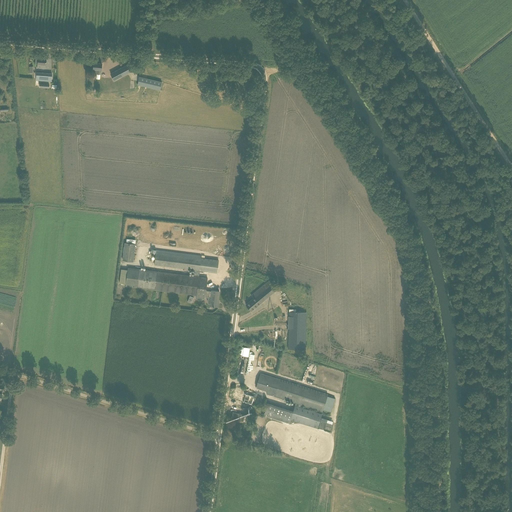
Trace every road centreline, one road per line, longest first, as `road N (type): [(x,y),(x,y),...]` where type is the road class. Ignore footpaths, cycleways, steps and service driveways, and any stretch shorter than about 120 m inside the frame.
road 1 (unclassified): [(223,434),(265,70),(0,41)]
road 2 (unclassified): [(223,434),(13,371)]
road 3 (track): [(404,0),(511,167)]
